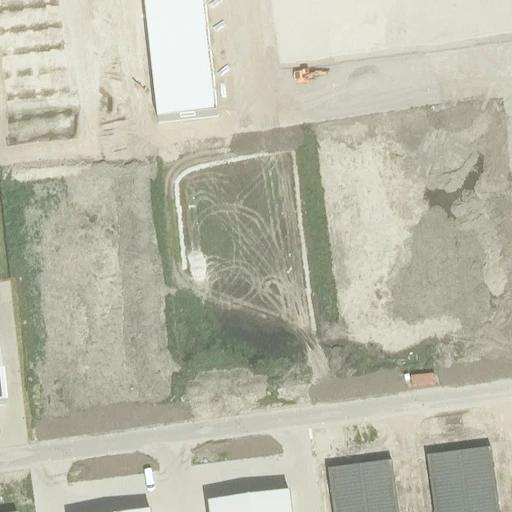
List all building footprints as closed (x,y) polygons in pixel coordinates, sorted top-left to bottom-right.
[(58,0),(0,0),(0,22),(15,145),(72,138),(75,138),(58,0)] [(205,0),(144,0),(159,125),(218,118),(205,0)] [(267,0),(276,70),(511,40),(511,6),(511,0),(267,0)] [(275,143),(195,153),(201,201),(281,191),(275,143)] [(281,191),(201,201),(207,249),(287,239),(281,191)] [(287,239),(207,249),(213,297),(294,286),(287,239)] [(135,275),(24,287),(37,400),(148,388),(135,275)] [(294,286),(213,297),(223,369),(303,358),(294,286)] [(492,453),(460,457),(462,473),(494,469),(492,453)] [(460,457),(428,462),(430,477),(462,473),(460,457)] [(393,466),(361,470),(363,486),(395,482),(393,466)] [(494,469),(462,473),(464,488),(496,484),(494,469)] [(361,470),(328,475),(331,490),(363,486),(361,470)] [(462,473),(430,477),(432,493),(464,488),(462,473)] [(395,482),(363,486),(365,502),(397,497),(395,482)] [(496,484),(464,488),(466,504),(498,500),(496,484)] [(363,486),(331,490),(333,506),(365,502),(363,486)] [(464,488),(432,493),(434,508),(466,504),(464,488)] [(398,511),(397,497),(365,502),(366,511),(398,511)] [(292,511),(290,498),(270,501),(271,511),(292,511)] [(499,511),(498,500),(466,504),(466,511),(499,511)] [(271,511),(270,501),(250,504),(251,511),(271,511)] [(366,511),(365,502),(333,506),(333,511),(366,511)]
